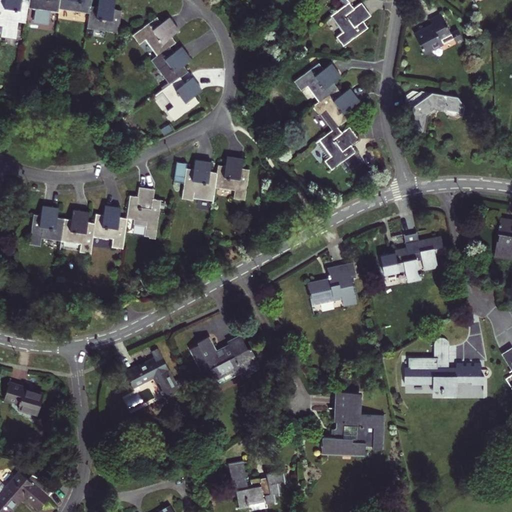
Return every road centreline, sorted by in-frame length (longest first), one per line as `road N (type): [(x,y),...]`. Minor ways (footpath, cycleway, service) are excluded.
road 1 (residential): [(0,161),(36,174),(85,175),(210,122),(226,100),(230,65),(216,25),(192,0)]
road 2 (residential): [(409,190),(385,111),(400,0)]
road 3 (residential): [(72,345),(134,327),(242,270)]
road 4 (residential): [(242,270),(363,205),(409,190)]
road 5 (residential): [(69,511),(84,458),(72,345)]
road 6 (residential): [(242,270),(302,394),(296,403)]
road 7 (residential): [(450,184),(472,299),(479,301)]
